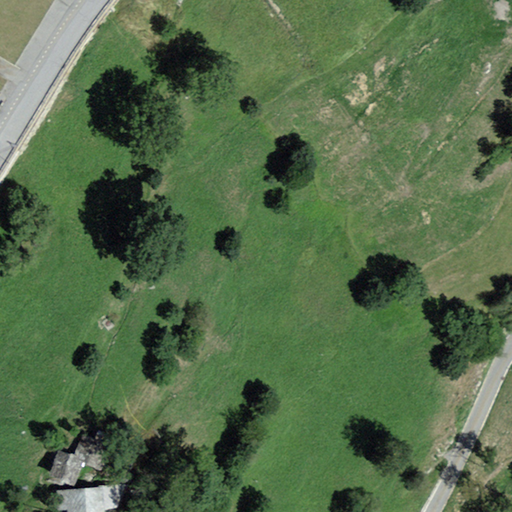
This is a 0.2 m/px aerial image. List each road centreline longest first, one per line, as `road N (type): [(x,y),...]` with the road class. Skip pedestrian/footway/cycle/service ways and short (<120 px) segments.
road 1 (residential): [(511,348),(488,370),(439,511)]
road 2 (unclassified): [(93,0),(0,136)]
